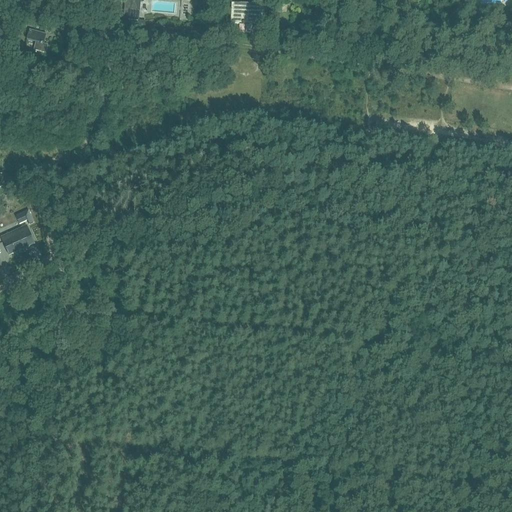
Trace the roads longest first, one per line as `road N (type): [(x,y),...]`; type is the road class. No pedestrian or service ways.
road 1 (track): [(110,23),(511,87)]
road 2 (track): [(119,0),(102,37),(90,133),(44,164),(55,250)]
